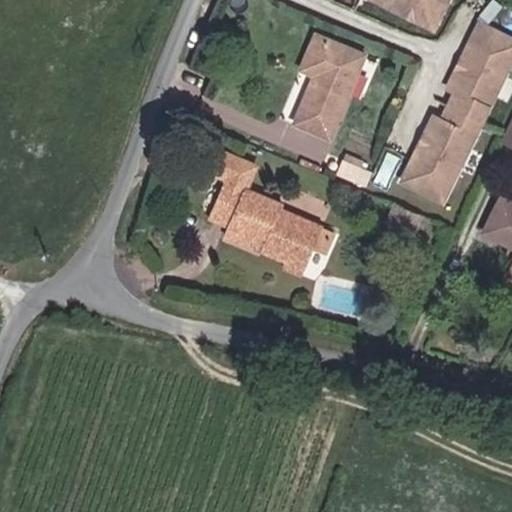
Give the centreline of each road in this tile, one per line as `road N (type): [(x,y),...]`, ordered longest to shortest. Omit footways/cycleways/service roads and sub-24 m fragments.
road 1 (unclassified): [(52,295),(511,407)]
road 2 (residential): [(199,0),(108,235),(85,270),(52,295)]
